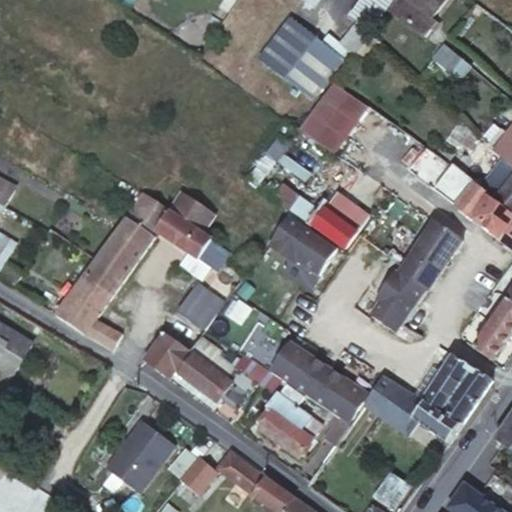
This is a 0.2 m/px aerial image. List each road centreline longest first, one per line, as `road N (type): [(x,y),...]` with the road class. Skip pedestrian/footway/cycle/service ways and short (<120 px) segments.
road 1 (residential): [(0,291),(328,511)]
road 2 (unknown): [(453,346),(429,358),(352,317),(350,299),(368,260)]
road 3 (residential): [(415,511),(511,376)]
road 4 (unknown): [(453,346),(468,265),(488,234)]
